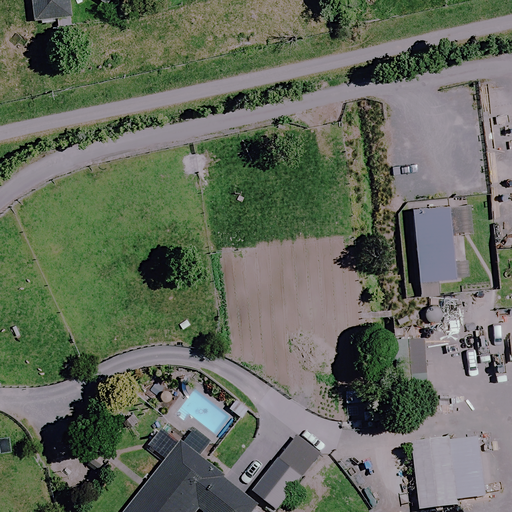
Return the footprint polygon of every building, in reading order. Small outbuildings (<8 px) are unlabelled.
[(70,25),(69,17),(67,0),(30,0),(33,22),(55,19),(56,26),(70,25)] [(69,0),(108,16),(118,0),(69,0)] [(454,279),(450,237),(471,235),(469,208),(447,211),(411,214),(418,283),(454,279)] [(412,275),(409,251),(395,253),(397,276),(412,275)] [(152,374),(139,391),(159,406),(171,389),(152,374)] [(123,432),(137,424),(128,408),(114,416),(123,432)] [(191,426),(178,442),(165,432),(150,450),(167,464),(127,511),(198,511),(200,511),(201,511),(264,511),(200,460),(213,444),(191,426)] [(457,507),(449,439),(410,444),(418,511),(457,507)]
